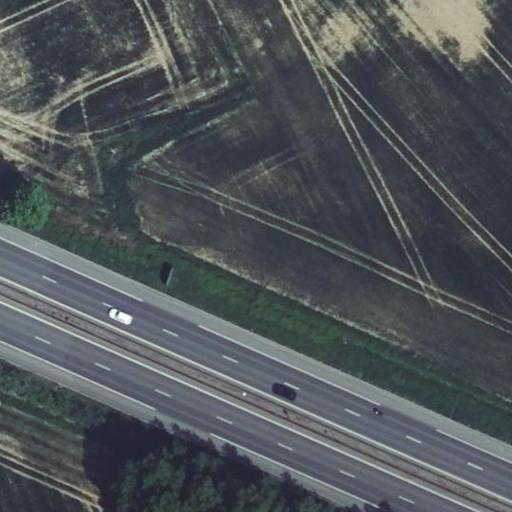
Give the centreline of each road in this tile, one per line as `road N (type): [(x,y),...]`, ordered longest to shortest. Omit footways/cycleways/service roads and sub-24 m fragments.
road 1 (motorway): [(511,482),(0,258)]
road 2 (motorway): [(0,321),(432,511)]
